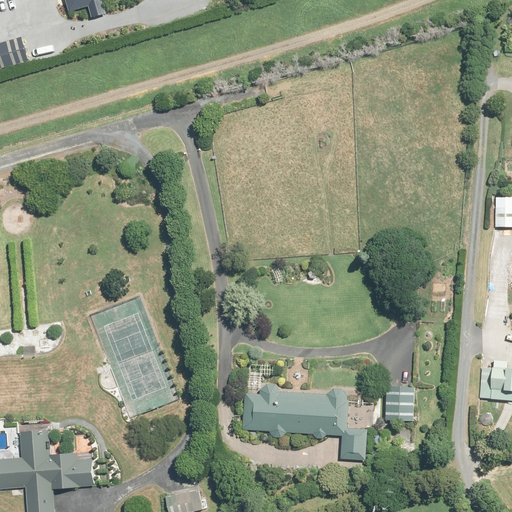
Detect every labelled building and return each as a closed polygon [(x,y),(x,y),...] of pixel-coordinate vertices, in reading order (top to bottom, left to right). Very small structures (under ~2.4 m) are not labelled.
[(66,0),(70,13),(89,8),(92,18),(106,14),(104,4),(119,0),(66,0)] [(22,37),(0,43),(0,71),(29,63),(22,37)] [(511,227),(511,216),(498,216),(499,228),(511,227)] [(279,387),(263,386),(263,376),(279,377),(279,365),(248,364),(245,432),(343,436),(342,459),(367,460),(368,429),(347,428),(349,392),(331,391),(331,395),(278,393),(279,387)] [(511,369),(483,368),(482,388),(493,388),(492,399),(506,400),(506,391),(511,391),(511,369)] [(417,387),(389,386),(387,420),(415,422),(417,387)] [(50,455),(49,432),(20,434),(22,459),(0,460),(0,490),(26,489),(27,511),(55,511),(54,489),(94,487),(92,460),(79,461),(78,454),(50,455)] [(193,511),(205,509),(199,489),(166,497),(170,511),(193,511)]
